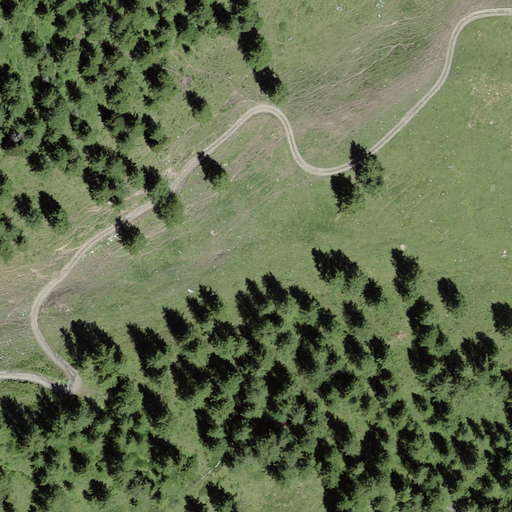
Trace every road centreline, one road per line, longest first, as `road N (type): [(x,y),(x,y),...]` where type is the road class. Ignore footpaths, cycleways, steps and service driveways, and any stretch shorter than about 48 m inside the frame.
road 1 (track): [(96,241),(168,192),(252,110),(280,114),(307,167),(322,172),(355,162),(440,82),(457,28),(469,17),(511,12)]
road 2 (track): [(96,241),(36,307),(34,322),(49,353),(76,388),(0,375)]
